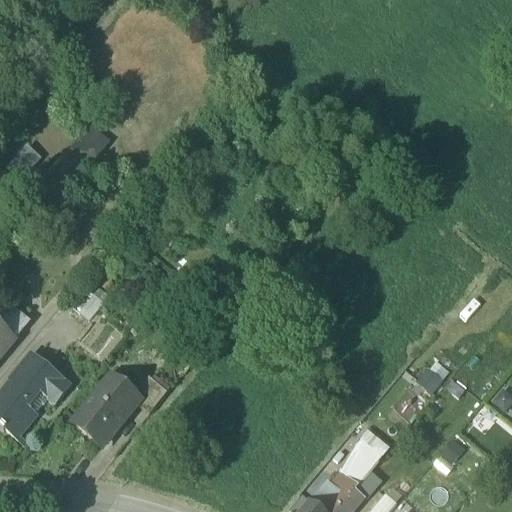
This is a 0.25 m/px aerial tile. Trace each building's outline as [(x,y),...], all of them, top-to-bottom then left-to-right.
[(94,159),(110,143),(91,125),(76,140),(94,159)] [(29,146),(6,168),(19,182),(42,161),(29,146)] [(0,331),(0,359),(10,347),(0,338),(0,333),(1,333),(0,331)] [(67,389),(31,359),(10,385),(11,386),(5,394),(4,394),(0,398),(0,427),(1,428),(0,429),(0,431),(4,435),(6,432),(17,441),(36,417),(25,409),(37,394),(53,407),(67,389)] [(133,399),(110,380),(74,425),(103,448),(137,407),(139,404),(133,399)] [(147,382),(133,399),(139,404),(137,407),(149,416),(166,396),(147,382)] [(490,414),(474,401),(466,411),(482,424),(490,414)] [(356,448),(340,474),(358,489),(378,466),(378,465),(377,465),(356,448)] [(339,511),(355,494),(358,489),(339,474),(327,488),(332,493),(324,504),(318,499),(312,506),(319,511),(339,511)] [(355,494),(339,511),(354,511),(364,501),(355,494)] [(383,497),(368,511),(388,511),(394,506),(383,497)] [(319,511),(309,503),(301,511),(319,511)]
